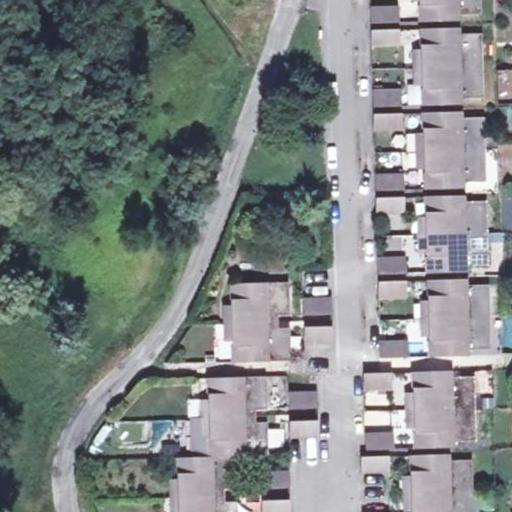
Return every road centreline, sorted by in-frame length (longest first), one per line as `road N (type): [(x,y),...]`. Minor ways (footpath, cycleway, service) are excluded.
road 1 (residential): [(65,511),(71,438),(86,411),(160,339),(196,286),(293,0)]
road 2 (residential): [(338,0),(349,492),(336,511)]
